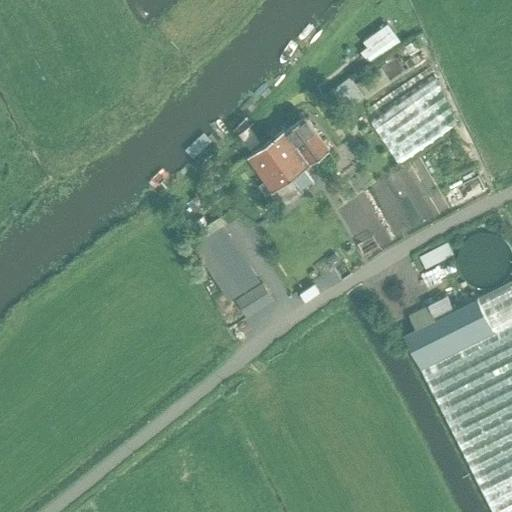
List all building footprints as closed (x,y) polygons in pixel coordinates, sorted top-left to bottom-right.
[(364,48),(360,51),(370,64),(400,42),(395,36),(386,24),(363,41),(366,46),(364,48)] [(413,41),(404,46),(410,55),(418,50),(413,41)] [(363,97),(349,77),(331,90),(345,110),(363,97)] [(438,78),(373,124),(400,164),(459,124),(438,78)] [(331,91),(323,96),(330,106),(338,100),(331,91)] [(253,153),(249,156),(273,189),(275,188),(287,203),(302,192),(300,189),(312,180),(303,167),(328,149),(304,116),(262,146),(253,153)] [(233,300),(263,279),(221,218),(191,238),(233,300)] [(332,264),(338,259),(334,253),(328,258),(332,264)] [(492,511),(511,511),(511,280),(454,310),(447,296),(408,316),(416,330),(405,336),(492,511)] [(263,284),(236,302),(246,318),(274,300),(263,284)]
